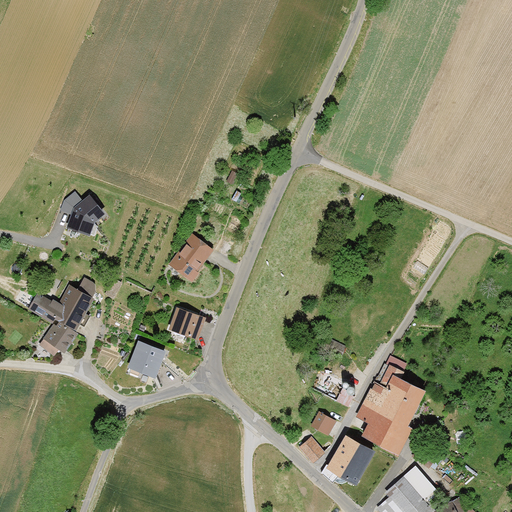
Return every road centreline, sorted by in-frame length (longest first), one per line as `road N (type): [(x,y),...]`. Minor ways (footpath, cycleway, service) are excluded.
road 1 (tertiary): [(366,0),(241,269),(216,375)]
road 2 (track): [(511,241),(299,147)]
road 3 (residential): [(74,369),(125,401),(216,375)]
road 4 (tertiary): [(258,422),(360,511)]
